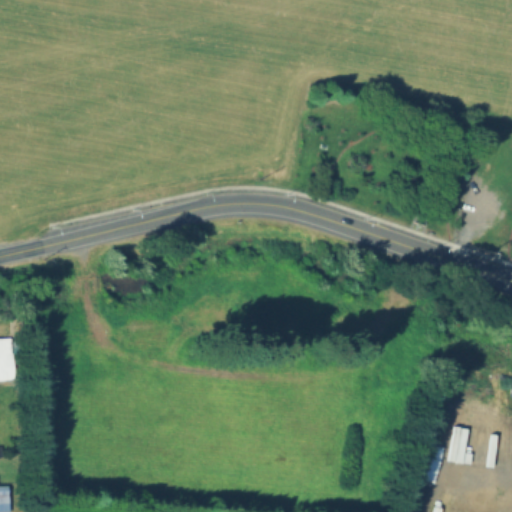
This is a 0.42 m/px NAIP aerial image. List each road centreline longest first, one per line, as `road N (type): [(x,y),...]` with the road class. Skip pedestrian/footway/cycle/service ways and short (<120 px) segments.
road 1 (residential): [(510,86),(287,62),(209,70),(0,69)]
road 2 (residential): [(511,278),(313,210),(254,200),(176,208),(26,245)]
road 3 (residential): [(486,0),(511,93),(488,270)]
road 4 (residential): [(0,123),(26,245)]
